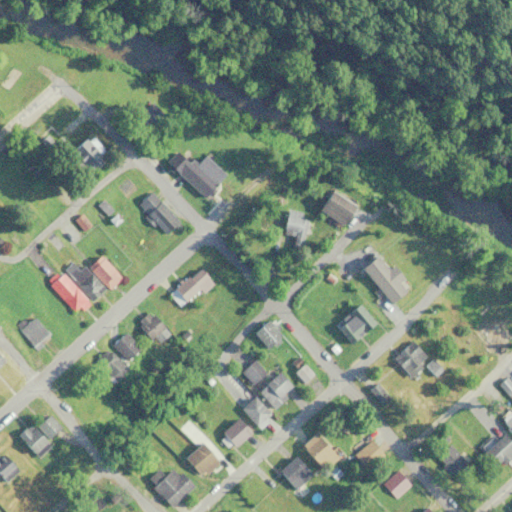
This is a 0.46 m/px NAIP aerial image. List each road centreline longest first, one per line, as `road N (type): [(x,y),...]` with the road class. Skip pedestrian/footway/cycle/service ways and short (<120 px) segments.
road 1 (residential): [(459,511),(68,81)]
road 2 (residential): [(0,418),(279,165)]
road 3 (residential): [(194,511),(457,274)]
road 4 (residential): [(147,511),(0,349)]
